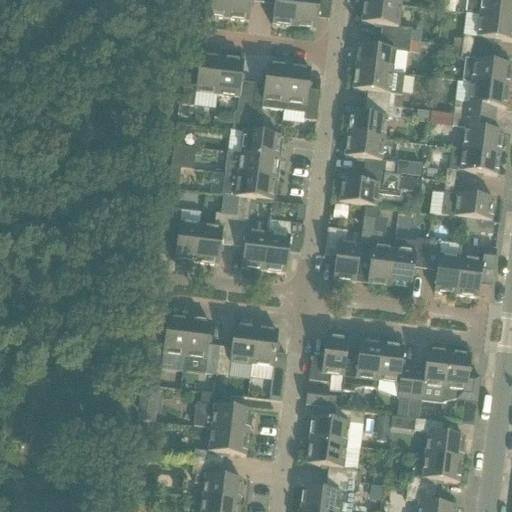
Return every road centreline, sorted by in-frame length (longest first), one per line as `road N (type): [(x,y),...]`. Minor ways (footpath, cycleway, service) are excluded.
road 1 (residential): [(302,320),(471,342),(474,316),(305,297)]
road 2 (residential): [(305,297),(176,280),(162,290),(172,303),(302,320)]
road 3 (residential): [(305,297),(334,55)]
road 4 (residential): [(485,511),(511,293)]
road 5 (residential): [(278,511),(302,320)]
road 6 (residential): [(334,55),(193,36)]
